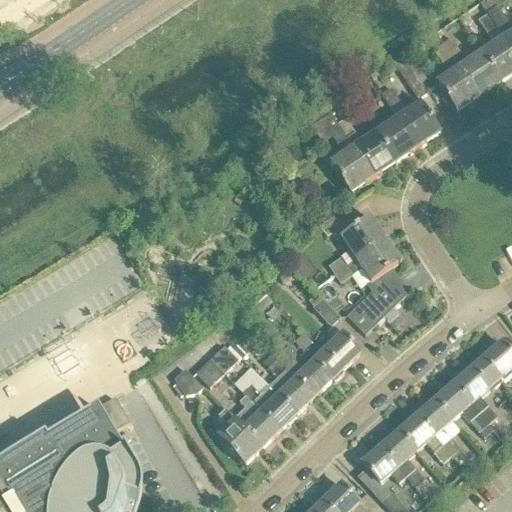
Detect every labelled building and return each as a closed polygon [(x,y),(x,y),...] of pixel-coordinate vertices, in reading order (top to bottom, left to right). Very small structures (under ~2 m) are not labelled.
[(252,78),(381,0),(300,0),(231,42),(252,78)] [(459,0),(458,1),(464,10),(479,0),(459,0)] [(503,0),(493,0),(479,9),(486,19),(497,12),(507,5),(503,0)] [(493,49),(480,58),(501,89),(511,81),(511,58),(502,43),(486,19),(479,9),(470,15),(493,49)] [(511,36),(511,37),(509,34),(511,32),(497,12),(486,19),(502,43),(511,58),(511,36)] [(451,44),(442,50),(452,64),(461,59),(451,44)] [(452,64),(442,50),(434,56),(443,70),(452,64)] [(480,58),(457,73),(479,104),(501,89),(480,58)] [(413,76),(410,71),(403,62),(393,69),(417,105),(427,98),(421,89),(413,76)] [(418,65),(410,71),(413,76),(421,89),(430,83),(418,65)] [(479,104),(457,73),(435,88),(456,119),(479,104)] [(358,94),(352,106),(365,112),(371,100),(358,94)] [(382,100),(398,123),(418,153),(440,138),(419,108),(405,118),(400,110),(401,109),(391,94),(382,100)] [(0,243),(148,154),(126,119),(0,194),(0,243)] [(373,184),(337,130),(330,121),(311,134),(322,150),(333,143),(344,159),(329,169),(350,199),(373,184)] [(398,123),(374,139),(395,169),(418,153),(398,123)] [(346,124),(337,130),(373,184),(395,169),(374,139),(362,147),(346,124)] [(305,165),(295,147),(279,156),(289,174),(305,165)] [(328,272),(334,281),(385,246),(370,223),(359,231),(348,215),(325,231),(336,246),(339,244),(349,258),(328,272)] [(385,246),(334,281),(340,289),(361,275),(370,289),(367,291),(372,299),(347,323),(365,342),(409,299),(408,299),(407,299),(391,275),(401,269),(385,246)] [(290,274),(278,279),(282,289),(294,284),(290,274)] [(244,310),(255,323),(272,308),(260,296),(244,310)] [(340,324),(322,305),(313,314),(331,333),(340,324)] [(320,355),(320,356),(328,365),(324,369),(327,372),(323,376),(335,388),(344,379),(342,377),(360,359),(341,339),(322,357),(320,355)] [(469,372),(471,374),(472,374),(481,385),(486,380),(489,384),(494,380),(501,388),(502,388),(500,386),(510,377),(511,379),(511,360),(501,348),(482,365),(480,363),(469,372)] [(238,349),(232,355),(241,365),(247,359),(238,349)] [(210,366),(223,381),(238,367),(224,352),(210,366)] [(276,365),(314,404),(332,387),(334,389),(335,388),(323,376),(327,372),(324,369),(328,365),(320,356),(301,374),(295,367),(295,358),(289,352),(276,365)] [(271,361),(263,369),(268,374),(276,366),(271,361)] [(277,384),(269,392),(297,421),(314,404),(276,365),(276,366),(268,374),(277,384)] [(195,380),(209,394),(223,381),(209,367),(195,380)] [(472,374),(471,374),(452,390),(488,431),(497,423),(479,403),(489,395),(491,397),(501,388),(494,380),(489,384),(486,380),(481,385),(472,374)] [(174,386),(185,403),(197,400),(203,394),(185,375),(174,386)] [(452,390),(434,406),(452,427),(461,419),(483,444),(492,436),(488,431),(452,390)] [(250,391),(242,399),(280,438),(297,421),(269,392),(260,401),(250,391)] [(245,414),(234,425),(262,454),(280,438),(242,399),(245,403),(239,408),(245,414)] [(0,511),(137,511),(141,503),(141,499),(141,496),(141,491),(140,488),(140,485),(138,483),(138,481),(113,439),(129,428),(115,404),(97,415),(112,438),(104,443),(90,419),(0,473),(0,511)] [(434,406),(416,422),(434,443),(434,442),(452,427),(434,406)] [(262,454),(234,425),(224,415),(217,423),(226,432),(216,442),(226,451),(225,452),(245,471),(262,454)] [(416,422),(398,438),(416,458),(425,450),(443,470),(452,463),(442,452),(442,451),(434,442),(434,443),(416,422)] [(380,453),(406,483),(415,494),(424,486),(407,466),(416,458),(398,438),(380,453)] [(442,452),(452,463),(461,455),(451,444),(442,451),(442,452)] [(399,490),(406,483),(380,453),(361,470),(379,490),(390,480),(399,490)] [(319,506),(313,511),(377,511),(367,501),(358,510),(340,490),(321,508),(319,506)] [(373,502),(383,511),(401,511),(383,493),(373,502)]
